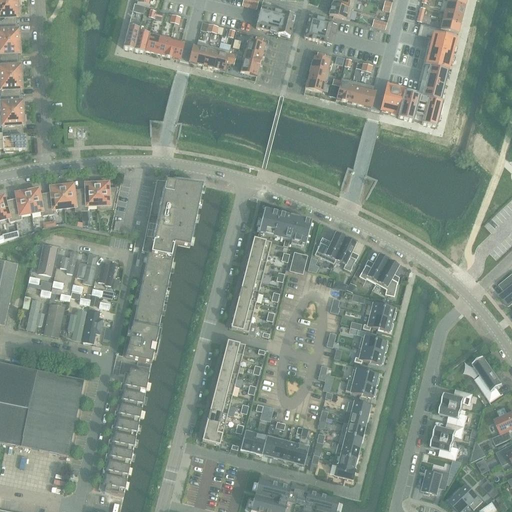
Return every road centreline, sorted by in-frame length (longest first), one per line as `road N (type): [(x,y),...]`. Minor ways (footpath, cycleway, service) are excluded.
road 1 (residential): [(177,447),(353,491),(417,255)]
road 2 (tertiary): [(177,447),(246,180)]
road 3 (residential): [(469,298),(439,333),(397,511)]
road 4 (residential): [(343,216),(403,0)]
road 5 (unclassified): [(108,361),(132,255),(49,238)]
road 6 (residential): [(45,168),(37,0)]
road 7 (unclassified): [(78,507),(108,361)]
